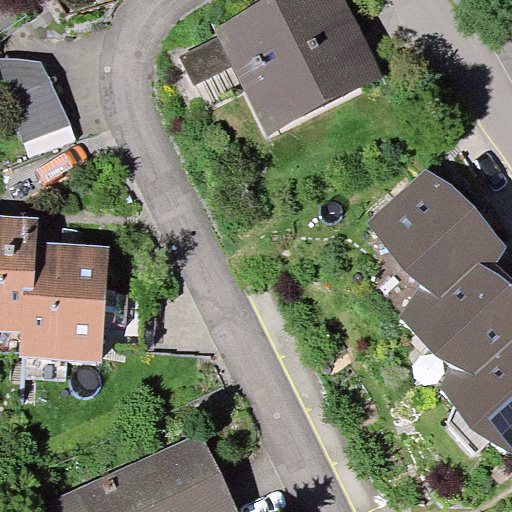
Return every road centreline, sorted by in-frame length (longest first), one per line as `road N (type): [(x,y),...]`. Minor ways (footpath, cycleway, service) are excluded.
road 1 (residential): [(165,0),(130,50),(133,116),(321,511)]
road 2 (unclassified): [(422,0),(511,132)]
